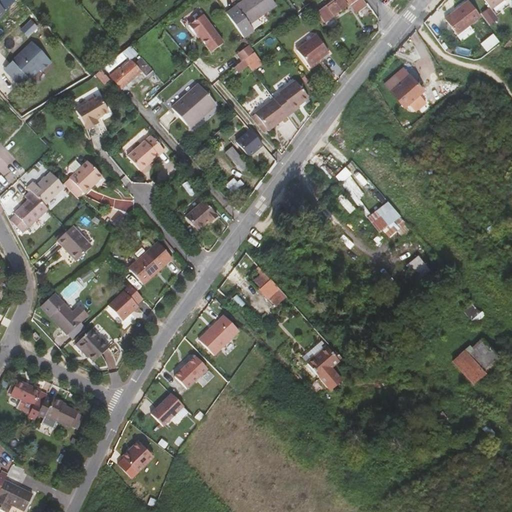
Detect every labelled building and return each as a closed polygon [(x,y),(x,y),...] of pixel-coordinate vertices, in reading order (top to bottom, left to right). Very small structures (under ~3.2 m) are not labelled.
[(275,6),(270,0),(245,0),(226,14),(244,40),(255,33),(249,25),(275,6)] [(362,0),(333,0),(316,12),(324,23),(350,4),(356,12),(366,5),(362,0)] [(484,0),(491,9),(502,0),(484,0)] [(469,1),(445,19),(457,35),(481,17),(469,1)] [(202,16),(188,26),(196,36),(197,35),(211,53),(223,44),(202,16)] [(315,36),(296,50),(309,68),(328,54),(315,36)] [(19,85),(26,78),(30,78),(39,70),(40,72),(51,62),(32,42),(5,68),(10,74),(9,75),(19,85)] [(248,47),(236,56),(241,63),(244,60),(253,53),(248,47)] [(244,60),(248,66),(258,59),(254,53),(253,53),(244,60)] [(152,72),(137,55),(120,69),(119,68),(110,76),(121,89),(141,71),(146,77),(152,72)] [(258,59),(248,66),(253,72),(263,65),(258,59)] [(241,63),(237,66),(242,71),(248,66),(244,60),(241,63)] [(242,71),(237,66),(233,69),(238,74),(242,71)] [(280,95),(274,100),(284,113),(287,117),(299,108),(298,106),(308,99),(295,81),(279,94),(280,95)] [(398,88),(392,82),(382,91),(387,98),(398,88)] [(398,88),(387,98),(401,114),(404,111),(413,103),(420,96),(406,82),(398,88)] [(216,104),(198,85),(172,108),(187,126),(197,118),(198,120),(216,104)] [(99,96),(75,110),(86,129),(98,122),(96,119),(108,112),(99,96)] [(268,132),(287,117),(284,113),(274,100),(255,114),(268,132)] [(419,109),(413,103),(404,111),(410,118),(419,109)] [(222,118),(228,124),(236,117),(231,111),(222,118)] [(228,134),(238,144),(249,132),(237,118),(231,125),(234,128),(228,134)] [(261,143),(250,130),(249,132),(238,144),(248,155),(261,143)] [(164,151),(151,135),(127,156),(140,172),(164,151)] [(241,172),(248,166),(232,146),(225,152),(241,172)] [(270,167),(277,161),(266,148),(259,154),(270,167)] [(69,179),(63,184),(76,197),(81,192),(84,195),(102,177),(87,161),(69,178),(69,179)] [(33,182),(27,188),(30,191),(44,206),(64,187),(50,172),(36,185),(33,182)] [(22,234),(47,210),(44,206),(30,191),(24,197),(27,200),(14,213),(15,215),(9,220),(22,234)] [(217,217),(203,201),(185,218),(197,232),(205,224),(207,226),(217,217)] [(91,247),(72,226),(56,241),(75,261),(91,247)] [(172,259),(157,242),(128,269),(142,285),(172,259)] [(283,292),(276,285),(266,294),(273,301),(283,292)] [(66,335),(87,316),(78,306),(71,312),(54,293),(40,307),(66,335)] [(209,326),(199,336),(213,353),(240,329),(225,313),(218,318),(219,319),(210,327),(209,326)] [(109,348),(91,329),(75,345),(87,358),(88,357),(93,362),(109,348)] [(477,348),(459,363),(478,385),(497,369),(495,366),(503,360),(489,343),(479,351),(477,348)] [(323,382),(345,363),(338,355),(335,357),(325,346),(313,357),(318,363),(311,369),(323,382)] [(196,357),(175,376),(187,390),(208,371),(196,357)] [(27,417),(34,420),(37,415),(46,398),(47,395),(40,391),(18,381),(11,395),(21,400),(33,406),(29,414),(27,417)] [(171,393),(150,412),(161,426),(183,407),(171,393)] [(46,398),(37,415),(43,418),(41,423),(53,428),(56,422),(70,429),(78,412),(61,405),(63,402),(53,398),(52,401),(46,398)] [(17,408),(29,414),(33,406),(21,400),(17,408)] [(138,440),(121,455),(136,471),(153,456),(138,440)] [(0,488),(0,510),(3,511),(9,511),(12,506),(24,511),(33,494),(4,480),(0,488)]
